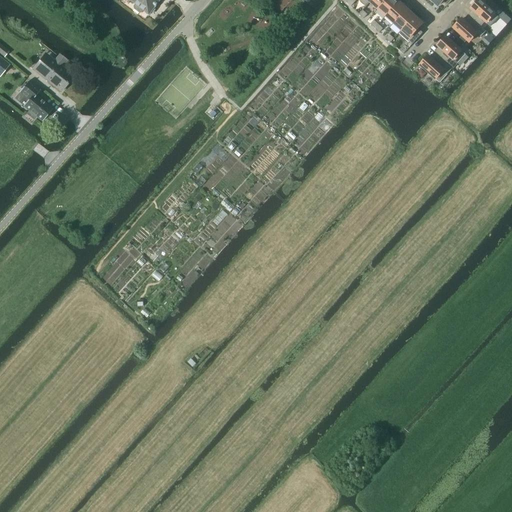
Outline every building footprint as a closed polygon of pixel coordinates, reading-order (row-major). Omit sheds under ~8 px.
[(130,0),(130,1),(136,5),(135,7),(135,10),(140,13),(143,13),(144,11),(150,15),(161,0),(130,0)] [(371,0),(369,2),(370,3),(377,10),(385,0),(371,0)] [(395,0),(385,0),(377,10),(385,17),(398,2),(395,0)] [(475,13),(470,18),(480,27),(485,22),(490,27),(498,18),(493,13),(498,8),(488,0),(486,0),(483,4),(479,0),(471,9),(475,13)] [(402,8),(403,7),(398,2),(385,17),(393,24),(405,11),(402,8)] [(409,12),(408,14),(405,11),(393,24),(401,31),(414,17),(409,12)] [(418,23),(419,21),(414,17),(401,31),(399,34),(411,46),(422,34),(417,30),(421,26),(418,23)] [(480,27),(470,18),(466,23),(461,20),(453,29),(462,36),(458,41),(463,45),(466,41),(469,43),(477,34),(480,38),(486,32),(480,27)] [(379,33),(383,29),(378,25),(374,29),(379,33)] [(465,55),(459,49),(463,45),(458,41),(454,45),(446,37),(437,46),(442,50),(437,55),(447,64),(451,59),(457,64),(465,55)] [(0,45),(0,54),(4,58),(8,52),(0,45)] [(49,57),(36,73),(60,92),(73,77),(62,68),(67,61),(59,55),(54,61),(49,57)] [(452,69),(447,64),(437,55),(432,61),(428,57),(420,66),(439,83),(452,69)] [(0,58),(0,72),(2,74),(9,66),(0,58)] [(29,81),(19,93),(28,100),(23,106),(22,106),(27,110),(29,112),(27,115),(32,119),(33,120),(35,117),(36,118),(41,122),(51,110),(35,96),(40,91),(29,81)]
